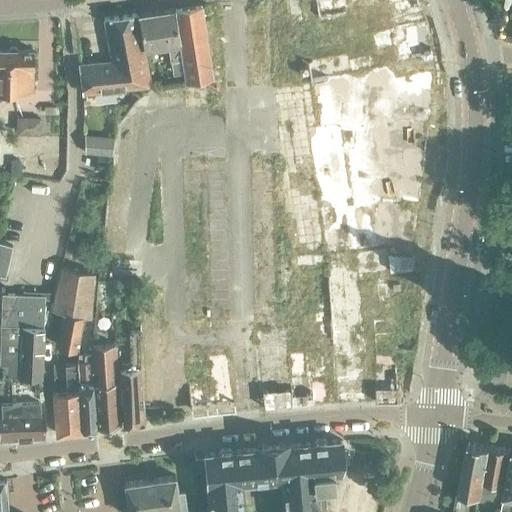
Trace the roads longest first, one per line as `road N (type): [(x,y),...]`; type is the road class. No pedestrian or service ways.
road 1 (residential): [(0,458),(287,423),(437,414)]
road 2 (tertiary): [(437,414),(474,154),(468,48)]
road 3 (unknown): [(72,0),(77,179),(42,242)]
